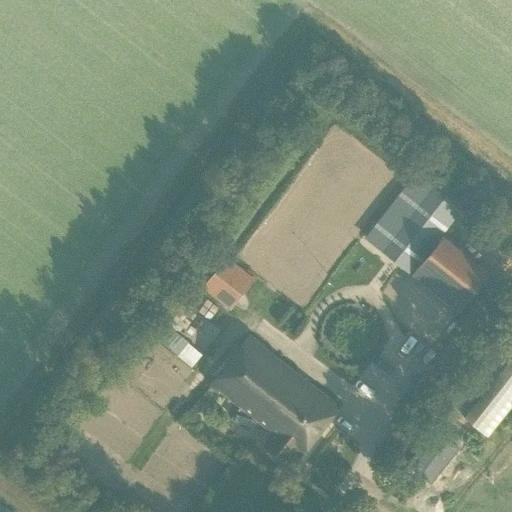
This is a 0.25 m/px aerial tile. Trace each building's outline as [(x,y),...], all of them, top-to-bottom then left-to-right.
[(465,207),(424,174),(369,242),(410,275),(465,207)] [(413,275),(459,312),(491,273),(444,235),(413,275)] [(203,286),(231,309),(256,278),(228,256),(203,286)] [(179,329),(196,344),(211,329),(194,313),(179,329)] [(165,352),(177,338),(161,324),(149,338),(165,352)] [(301,453),(341,404),(253,335),(214,384),(276,433),(267,445),(289,462),(298,451),(301,453)] [(177,339),(167,354),(184,365),(194,350),(177,339)] [(489,437),(511,408),(511,361),(466,419),(489,437)] [(431,484),(458,448),(435,430),(407,465),(431,484)]
